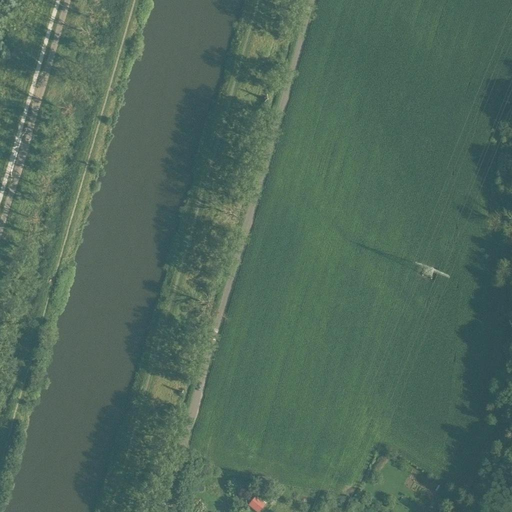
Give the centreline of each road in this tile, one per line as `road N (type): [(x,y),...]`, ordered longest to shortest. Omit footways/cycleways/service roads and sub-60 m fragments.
road 1 (tertiary): [(165,511),(311,0)]
road 2 (unclassified): [(0,231),(67,0)]
